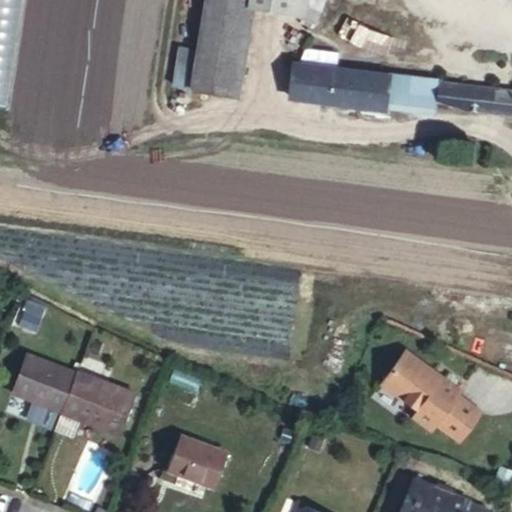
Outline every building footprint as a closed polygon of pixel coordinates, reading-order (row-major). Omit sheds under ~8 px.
[(0,0),(0,106),(8,108),(23,0),(0,0)] [(252,0),(207,0),(202,31),(246,40),(252,0)] [(263,0),(251,31),(277,42),(293,0),(263,0)] [(246,40),(202,31),(192,89),(237,96),(246,40)] [(300,47),(295,65),(335,69),(337,49),(300,47)] [(511,114),(511,83),(435,76),(335,69),(295,65),(294,107),(381,115),(382,109),(436,115),(436,107),(511,114)] [(69,370),(70,367),(20,346),(4,384),(54,405),(69,370)] [(406,356),(403,360),(440,385),(442,381),(406,356)] [(440,385),(403,360),(383,389),(419,415),(415,421),(434,435),(438,429),(462,446),(483,416),(459,399),(462,395),(442,381),(440,385)] [(54,405),(53,408),(115,432),(130,394),(69,370),(54,405)] [(232,450),(181,429),(167,465),(218,483),(232,450)] [(465,501),(407,479),(393,511),(479,511),(463,506),(465,501)]
